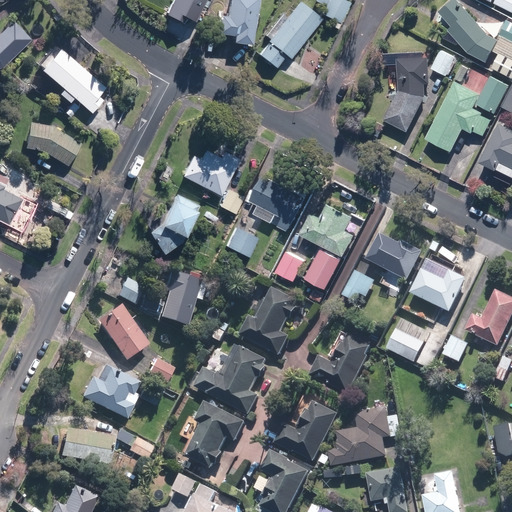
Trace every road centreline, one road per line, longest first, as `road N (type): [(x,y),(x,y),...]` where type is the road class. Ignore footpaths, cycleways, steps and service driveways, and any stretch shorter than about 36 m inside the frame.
road 1 (residential): [(58,291),(176,70)]
road 2 (residential): [(309,137),(511,234)]
road 3 (residential): [(379,0),(309,137)]
road 4 (residential): [(176,70),(309,137)]
road 5 (residential): [(0,411),(58,291)]
